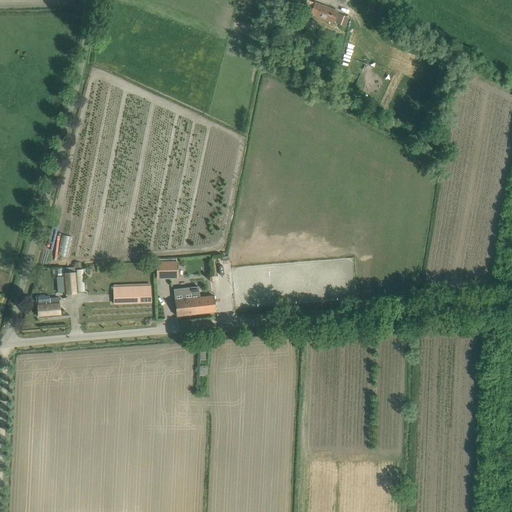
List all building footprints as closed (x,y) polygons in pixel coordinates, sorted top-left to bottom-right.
[(307,1),(303,12),(311,15),(311,16),(314,17),(334,24),(339,12),(319,5),(315,4),(307,1)] [(339,14),(336,23),(345,27),(348,18),(339,14)] [(313,32),(315,31),(317,28),(318,26),(318,24),(317,22),(316,21),(313,20),(311,19),(307,20),(305,22),(304,25),(305,27),(305,29),(309,32),(311,32),(313,32)] [(177,261),(157,261),(158,278),(178,278),(177,261)] [(77,292),(75,266),(63,267),(65,293),(77,292)] [(115,303),(151,301),(151,285),(115,286),(115,303)] [(175,300),(176,306),(177,316),(216,311),(214,296),(175,300)] [(39,317),(60,315),(59,298),(49,299),(50,303),(38,304),(39,317)]
